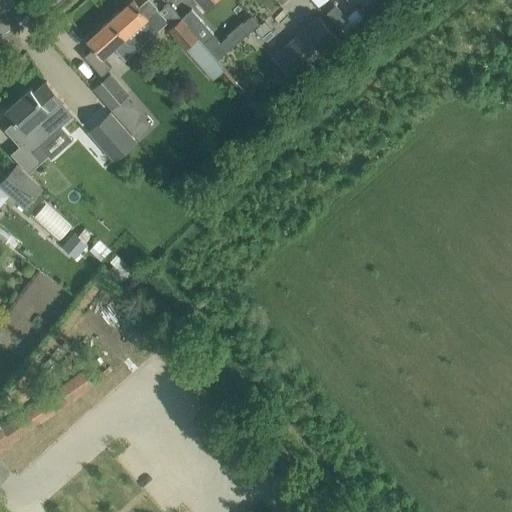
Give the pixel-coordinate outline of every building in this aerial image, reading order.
[(133,0),(132,0),(110,20),(136,50),(168,22),(157,8),(150,0),(146,0),(139,6),(133,0)] [(197,0),(205,9),(213,1),(214,0),(197,0)] [(181,19),(180,20),(202,44),(205,47),(217,61),(236,45),(228,36),(220,42),(213,34),(191,9),(181,19)] [(251,16),(244,22),(251,31),(258,25),(251,16)] [(298,75),(338,39),(318,17),(278,53),(298,75)] [(125,60),(136,50),(110,20),(87,41),(93,48),(84,56),(92,66),(93,65),(102,75),(111,67),(103,59),(115,48),(125,60)] [(180,20),(169,30),(186,49),(194,57),(205,47),(202,44),(180,20)] [(271,29),(264,22),(255,30),(261,37),(271,29)] [(130,94),(112,73),(96,87),(113,107),(121,100),(126,105),(131,101),(127,96),(130,94)] [(7,127),(4,129),(19,146),(10,154),(28,173),(42,162),(33,152),(74,115),(62,102),(63,101),(46,82),(34,92),(34,93),(32,91),(31,89),(6,111),(6,112),(14,121),(7,127)] [(110,112),(88,131),(113,160),(135,141),(110,112)] [(26,207),(42,189),(17,166),(1,184),(26,207)] [(35,216),(61,241),(75,226),(48,202),(35,216)] [(77,254),(87,245),(77,234),(67,244),(77,254)] [(30,409),(0,429),(0,449),(40,422),(30,409)]
